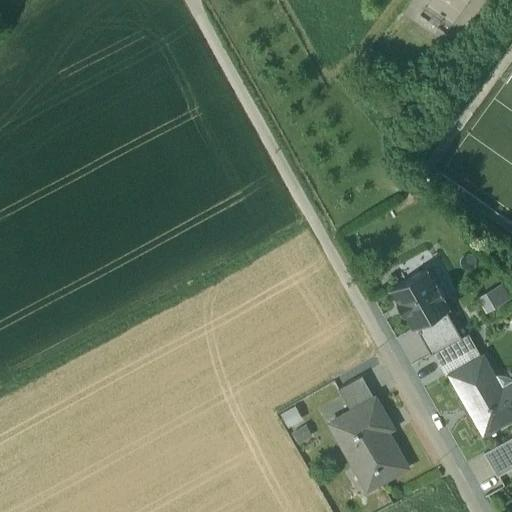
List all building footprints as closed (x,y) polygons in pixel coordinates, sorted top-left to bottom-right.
[(406,315),(413,329),(417,326),(446,311),(449,309),(443,299),(444,298),(436,283),(434,284),(426,269),(390,289),(398,302),(396,303),(403,317),(406,315)] [(501,285),(477,298),(485,312),(510,297),(501,285)] [(460,338),(446,311),(417,326),(420,332),(418,333),(430,354),(432,353),(460,338)] [(460,338),(432,353),(443,375),(447,373),(480,355),(468,333),(460,338)] [(480,355),(447,373),(481,434),(511,416),(511,383),(494,393),(487,380),(492,377),(480,355)] [(361,375),(337,390),(351,413),(374,399),(361,375)] [(351,413),(343,418),(345,422),(332,429),(355,469),(367,462),(379,483),(405,468),(379,422),(385,418),(374,399),(351,413)] [(511,436),(483,453),(497,476),(511,467),(511,436)]
